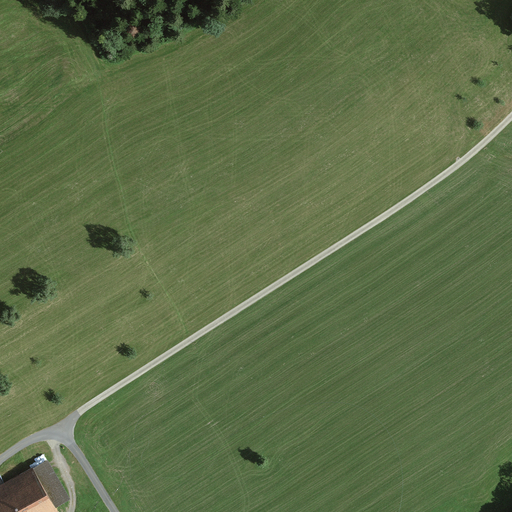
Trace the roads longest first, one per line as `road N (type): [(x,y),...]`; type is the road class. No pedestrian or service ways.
road 1 (track): [(511,117),(475,153),(189,338)]
road 2 (track): [(189,338),(0,460)]
